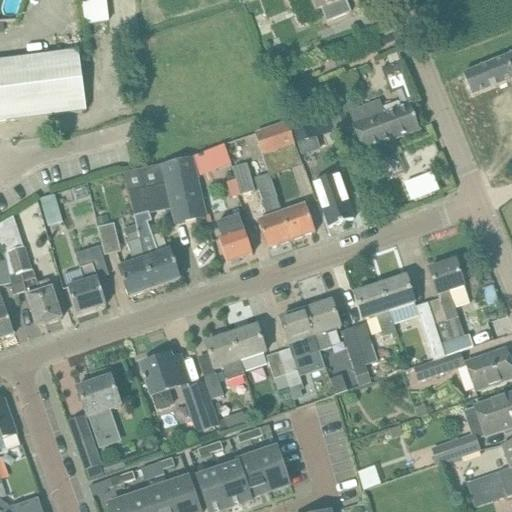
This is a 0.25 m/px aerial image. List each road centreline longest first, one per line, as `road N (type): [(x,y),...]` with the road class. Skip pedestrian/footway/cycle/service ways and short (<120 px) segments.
road 1 (residential): [(20,360),(479,205)]
road 2 (residential): [(479,205),(396,0)]
road 3 (residential): [(20,360),(70,511)]
